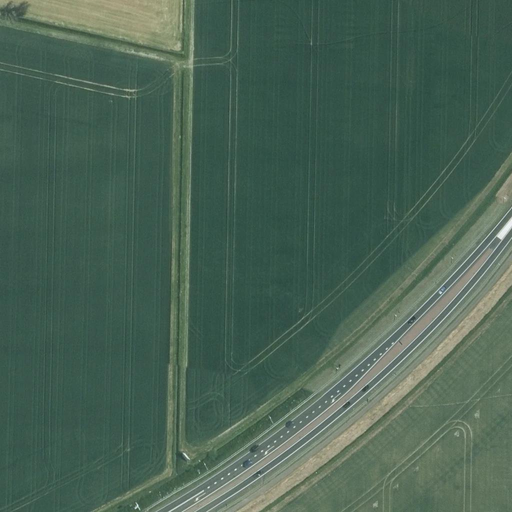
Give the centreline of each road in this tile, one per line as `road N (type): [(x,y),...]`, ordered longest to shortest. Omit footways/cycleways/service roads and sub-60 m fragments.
road 1 (trunk): [(511,218),(344,383),(160,511)]
road 2 (trunk): [(201,511),(372,381),(442,315),(511,225)]
